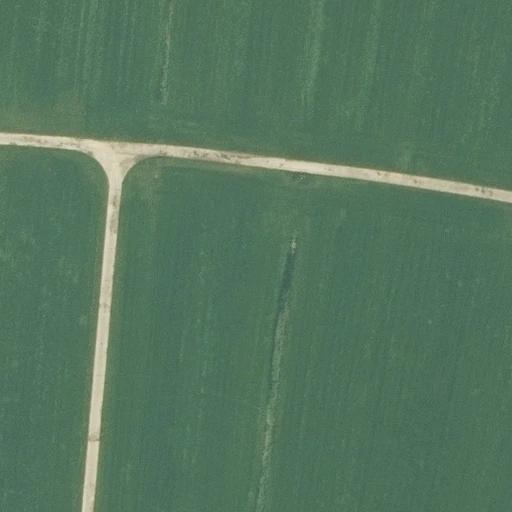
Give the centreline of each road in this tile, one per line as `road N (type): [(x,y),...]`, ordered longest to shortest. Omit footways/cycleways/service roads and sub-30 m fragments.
road 1 (track): [(511,196),(201,154),(0,139)]
road 2 (track): [(88,511),(118,149)]
